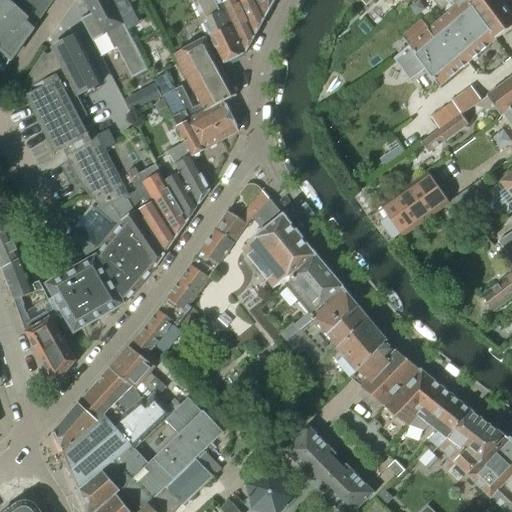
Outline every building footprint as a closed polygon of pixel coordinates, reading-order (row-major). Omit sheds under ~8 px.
[(14,6),(7,0),(0,0),(0,71),(1,74),(35,27),(14,6)] [(44,14),(30,0),(19,0),(14,6),(35,27),(36,26),(35,25),(36,24),(36,25),(44,14)] [(51,4),(46,0),(30,0),(44,14),(51,4)] [(83,0),(91,14),(80,19),(92,41),(106,34),(114,50),(117,48),(131,77),(132,78),(147,70),(122,22),(117,13),(111,0),(110,0),(83,0)] [(126,0),(110,0),(111,0),(117,13),(122,22),(135,15),(126,0)] [(221,0),(191,0),(224,64),(245,55),(246,53),(221,0)] [(238,0),(221,0),(246,53),(255,37),(238,0)] [(238,0),(255,37),(264,21),(253,0),(238,0)] [(253,0),(264,21),(275,0),(253,0)] [(429,30),(409,47),(395,59),(410,79),(425,67),(439,86),(494,40),(495,40),(479,18),(465,0),(464,0),(453,10),(429,30)] [(431,0),(441,12),(449,5),(453,10),(464,0),(431,0)] [(465,0),(479,18),(495,40),(511,27),(511,19),(499,2),(497,0),(465,0)] [(402,37),(409,47),(429,30),(421,20),(402,37)] [(65,42),(52,48),(54,52),(76,96),(82,93),(94,86),(95,86),(100,84),(76,36),(65,42)] [(181,51),(174,55),(184,76),(196,98),(229,81),(221,66),(206,38),(181,51)] [(30,73),(24,83),(27,85),(31,93),(26,96),(57,154),(66,149),(71,159),(65,162),(71,172),(77,181),(83,190),(90,198),(98,206),(96,209),(92,206),(73,229),(77,232),(74,236),(88,260),(46,284),(47,285),(69,325),(65,327),(67,330),(71,328),(74,333),(124,304),(153,270),(164,255),(156,243),(142,223),(139,220),(136,210),(128,196),(105,150),(101,143),(97,136),(92,127),(89,129),(85,131),(80,120),(84,118),(87,117),(76,96),(54,52),(47,55),(44,53),(30,73)] [(166,74),(154,80),(162,97),(175,90),(166,74)] [(511,107),(511,77),(488,95),(502,114),(511,107)] [(175,90),(162,97),(163,98),(172,116),(173,118),(174,118),(186,112),(186,113),(189,118),(190,120),(191,119),(206,112),(221,141),(238,132),(224,103),(237,96),(232,87),(229,81),(196,98),(200,104),(200,105),(199,106),(192,109),(181,87),(175,90)] [(478,102),(481,100),(471,88),(452,103),(461,115),(478,102)] [(143,108),(136,94),(125,100),(132,113),(143,108)] [(461,115),(452,103),(430,119),(439,131),(461,115)] [(511,107),(502,114),(511,127),(511,107)] [(174,118),(173,118),(177,127),(176,128),(183,141),(192,158),(221,141),(206,112),(191,119),(190,120),(189,118),(186,113),(186,112),(174,118)] [(439,131),(422,144),(429,153),(468,125),(461,115),(439,131)] [(108,130),(97,136),(101,143),(112,137),(108,130)] [(112,137),(101,143),(105,150),(116,145),(112,137)] [(178,172),(164,180),(170,193),(180,211),(187,222),(197,207),(210,190),(192,158),(183,141),(166,151),(178,172)] [(150,181),(143,184),(144,185),(153,201),(160,215),(169,230),(174,240),(187,222),(180,211),(170,193),(164,180),(156,166),(156,165),(145,171),(145,172),(150,181)] [(134,167),(125,172),(130,180),(139,176),(134,167)] [(403,238),(449,204),(428,174),(381,208),(403,238)] [(511,174),(501,183),(489,193),(507,216),(510,214),(511,214),(511,213),(511,174)] [(128,196),(136,210),(139,220),(142,223),(156,243),(164,255),(174,240),(169,230),(160,215),(153,201),(144,185),(143,184),(139,176),(130,180),(136,190),(136,191),(128,196)] [(214,230),(214,231),(231,243),(245,223),(251,217),(270,200),(261,190),(259,188),(257,187),(255,186),(252,185),(249,185),(247,186),(245,187),(238,196),(242,198),(242,201),(243,203),(246,207),(239,215),(241,217),(240,220),(227,212),(215,230),(214,230)] [(303,266),(315,256),(303,241),(283,216),(270,200),(251,217),(262,230),(241,247),(273,286),(289,274),(290,276),(303,266)] [(0,267),(1,269),(20,259),(24,258),(22,254),(18,255),(9,231),(0,234),(0,267)] [(214,231),(194,260),(211,272),(231,243),(214,231)] [(484,294),(482,296),(486,301),(493,311),(511,296),(511,232),(497,242),(511,260),(511,273),(505,279),(484,294)] [(291,321),(278,332),(285,341),(295,333),(303,327),(327,307),(324,302),(342,288),(342,287),(315,256),(303,266),(290,276),(292,278),(286,283),(303,305),(308,310),(303,314),(293,323),(291,321)] [(20,259),(1,269),(1,270),(13,300),(13,301),(34,293),(20,259)] [(194,260),(179,281),(196,294),(211,272),(194,260)] [(179,281),(161,308),(175,319),(173,321),(178,325),(192,306),(189,304),(196,294),(179,281)] [(295,333),(285,341),(295,353),(301,348),(303,351),(316,367),(330,355),(345,341),(369,320),(342,288),(324,302),(327,307),(303,327),(295,333)] [(60,334),(49,317),(55,313),(42,290),(34,293),(13,301),(24,333),(52,381),(59,382),(76,362),(75,361),(60,334)] [(158,311),(133,343),(148,354),(173,321),(175,319),(161,308),(158,311)] [(345,341),(330,355),(350,379),(387,342),(369,320),(345,341)] [(387,342),(350,379),(360,387),(396,351),(387,342)] [(109,368),(108,369),(132,388),(136,391),(136,390),(142,396),(144,398),(143,399),(146,402),(154,394),(157,397),(165,388),(148,373),(150,371),(154,367),(128,347),(109,368)] [(396,351),(360,387),(383,406),(420,370),(399,353),(396,351)] [(54,433),(54,434),(63,454),(87,433),(92,428),(105,416),(113,424),(120,418),(142,400),(135,391),(136,391),(132,388),(108,369),(54,433)] [(420,370),(383,406),(408,426),(409,425),(417,416),(442,388),(438,384),(424,374),(420,370)] [(417,416),(409,425),(423,430),(428,425),(438,433),(431,441),(439,447),(446,439),(452,433),(471,412),(442,388),(417,416)] [(87,433),(63,454),(64,457),(78,490),(97,475),(126,452),(131,447),(132,446),(135,449),(153,433),(166,421),(174,414),(157,397),(154,394),(146,402),(143,399),(142,400),(120,418),(113,424),(105,416),(92,428),(87,433)] [(97,475),(78,490),(84,511),(138,511),(173,479),(193,461),(221,435),(222,433),(224,432),(203,410),(201,412),(189,400),(174,413),(174,414),(166,421),(178,433),(179,434),(148,464),(135,449),(132,446),(131,447),(126,452),(97,475)] [(452,433),(446,439),(456,449),(467,460),(476,468),(488,455),(505,437),(499,433),(474,414),(471,412),(452,433)] [(354,511),(374,493),(315,433),(307,426),(303,430),(300,433),(282,452),(303,472),(343,511),(354,511)] [(446,439),(439,447),(445,455),(468,477),(489,496),(507,477),(511,472),(511,442),(505,437),(488,455),(476,468),(467,460),(456,449),(446,439)] [(427,450),(418,460),(428,470),(438,460),(427,450)] [(138,511),(173,511),(181,505),(182,506),(211,479),(193,461),(173,479),(138,511)] [(398,478),(404,472),(394,462),(388,467),(398,478)] [(288,474),(263,467),(244,485),(251,511),(255,511),(282,511),(295,500),(288,474)] [(511,511),(511,472),(507,477),(489,496),(504,511),(511,511)] [(222,511),(233,511),(236,509),(228,501),(220,509),(222,511)] [(39,511),(36,508),(31,504),(24,502),(17,504),(11,509),(6,511),(39,511)]
